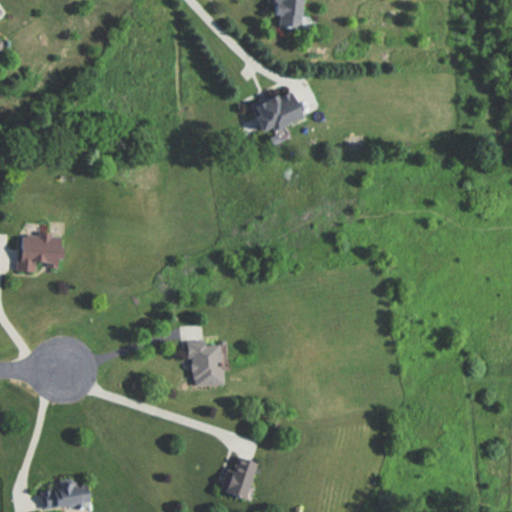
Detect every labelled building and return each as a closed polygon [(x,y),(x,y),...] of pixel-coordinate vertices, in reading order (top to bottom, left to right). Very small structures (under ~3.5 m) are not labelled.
[(295,0),(267,0),(268,16),(272,16),(272,26),(296,26),(295,0)] [(242,103),(255,136),(297,119),(284,87),(242,103)] [(52,270),(53,235),(13,234),(12,269),(52,270)] [(219,384),(215,340),(181,343),(185,387),(219,384)] [(213,491),(239,501),(253,463),(227,453),(213,491)] [(38,511),(84,503),(80,479),(34,487),(38,511)]
